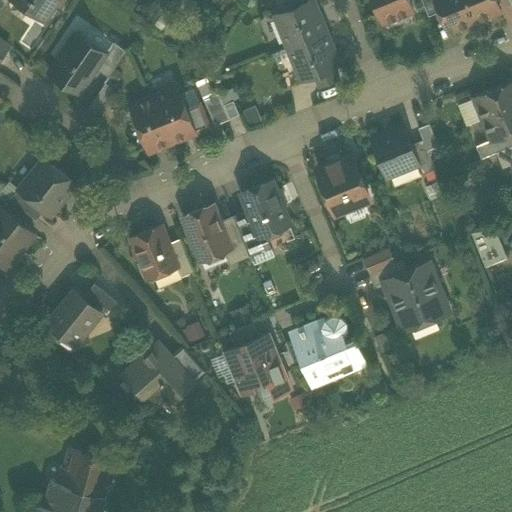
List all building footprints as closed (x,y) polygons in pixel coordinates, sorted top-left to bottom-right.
[(21,0),(45,16),(56,0),(59,0),(62,2),(63,0),(21,0)] [(373,0),(382,22),(413,9),(409,0),(373,0)] [(422,0),(428,15),(440,11),(435,0),(422,0)] [(448,32),(475,21),(465,0),(435,0),(440,11),(448,32)] [(465,0),(475,21),(501,11),(496,0),(465,0)] [(276,16),(288,46),(326,30),(314,1),(276,16)] [(338,60),(326,30),(288,46),(300,76),(312,71),(333,62),(338,60)] [(48,70),(80,92),(96,68),(106,52),(105,52),(75,31),(48,70)] [(0,38),(0,59),(10,45),(0,38)] [(96,68),(109,76),(127,50),(113,40),(105,52),(106,52),(96,68)] [(312,71),(319,86),(339,78),(333,62),(312,71)] [(511,131),(511,79),(474,95),(483,118),(491,139),(492,140),(510,132),(511,131)] [(89,106),(99,113),(115,89),(105,82),(89,106)] [(196,131),(194,127),(186,107),(177,85),(152,95),(171,141),(196,131)] [(221,95),(230,118),(241,113),(232,91),(221,95)] [(204,99),(215,124),(229,118),(218,93),(204,99)] [(149,150),(171,141),(152,95),(130,105),(149,150)] [(199,102),(186,107),(194,127),(207,122),(199,102)] [(418,127),(423,138),(427,149),(438,145),(435,137),(429,123),(418,127)] [(371,138),(387,176),(420,163),(412,143),(404,124),(371,138)] [(481,157),(496,151),(511,144),(511,136),(510,132),(492,140),(491,139),(476,145),(481,157)] [(427,149),(423,138),(412,143),(420,163),(424,172),(435,167),(427,149)] [(511,144),(496,151),(503,167),(511,163),(511,144)] [(318,166),(337,212),(370,199),(351,153),(318,166)] [(45,208),(51,213),(77,182),(45,156),(19,187),(45,208)] [(260,234),(261,234),(266,232),(290,222),(272,178),(242,190),(249,209),(260,234)] [(19,187),(11,197),(23,207),(37,218),(45,208),(19,187)] [(16,216),(23,207),(11,197),(1,188),(0,188),(0,203),(1,205),(2,205),(16,216)] [(183,214),(201,258),(230,246),(231,246),(222,223),(222,222),(219,216),(213,202),(183,214)] [(0,259),(8,266),(36,232),(16,216),(2,205),(1,205),(0,206),(0,259)] [(235,215),(235,217),(248,248),(249,248),(264,242),(261,234),(260,234),(249,209),(235,215)] [(233,254),(248,248),(235,217),(222,222),(222,223),(231,246),(230,246),(233,254)] [(140,257),(141,259),(146,257),(153,274),(177,265),(178,264),(169,242),(161,224),(132,236),(136,246),(134,249),(137,257),(140,257)] [(472,232),(486,265),(507,257),(495,227),(472,232)] [(271,246),(266,232),(261,234),(264,242),(249,248),(254,262),(275,254),(271,246)] [(177,265),(181,275),(193,270),(180,237),(169,242),(178,264),(177,265)] [(364,258),(370,272),(399,260),(393,245),(364,258)] [(148,276),(153,274),(146,257),(141,259),(148,276)] [(403,258),(399,260),(370,272),(375,284),(385,280),(385,279),(408,270),(403,258)] [(385,280),(404,327),(448,310),(428,261),(408,270),(385,279),(385,280)] [(101,311),(106,315),(118,300),(94,281),(82,295),(101,311)] [(47,320),(75,342),(86,329),(84,328),(98,311),(100,312),(101,311),(82,295),(73,288),(62,302),(63,303),(50,320),(48,318),(47,320)] [(346,340),(343,334),(346,330),(347,325),(346,320),(344,316),(339,313),(334,313),(330,315),(326,318),(306,326),(305,325),(294,329),(297,337),(306,359),(308,363),(317,359),(321,370),(336,364),(339,372),(363,362),(353,337),(346,340)] [(230,330),(236,344),(259,335),(253,320),(230,330)] [(241,387),(247,389),(252,387),(255,381),(267,376),(277,372),(273,364),(281,361),(269,331),(259,335),(236,344),(225,349),(226,351),(233,368),(237,366),(241,375),(239,381),(241,387)] [(286,341),(295,364),(306,359),(297,337),(286,341)] [(171,355),(192,379),(204,368),(183,345),(171,355)] [(153,398),(164,399),(173,395),(192,379),(171,355),(168,358),(158,347),(144,360),(141,356),(124,370),(144,393),(145,393),(153,398)] [(233,368),(226,351),(211,357),(218,374),(224,372),(228,380),(241,375),(237,366),(233,368)] [(277,372),(267,376),(274,392),(291,386),(281,361),(273,364),(277,372)] [(51,479),(44,505),(60,510),(66,511),(101,511),(115,462),(69,447),(63,465),(61,465),(56,481),(51,479)] [(30,501),(27,511),(59,511),(60,510),(44,505),(30,501)]
